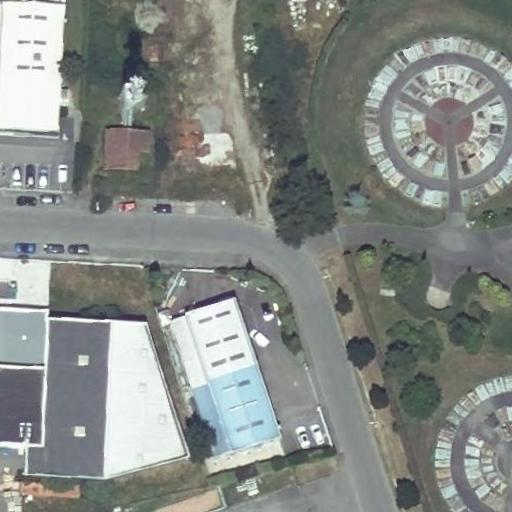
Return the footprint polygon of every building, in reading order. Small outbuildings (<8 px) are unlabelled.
[(58,1),(0,0),(0,128),(54,131),(58,1)] [(148,133),(107,131),(106,171),(135,172),(135,154),(146,155),(148,133)] [(231,298),(183,311),(228,454),(276,439),(231,298)] [(0,367),(43,370),(45,320),(46,310),(0,308),(0,367)] [(168,316),(215,458),(228,454),(183,311),(168,316)] [(0,449),(25,450),(24,477),(105,481),(187,458),(143,324),(45,320),(43,370),(0,367),(0,449)]
